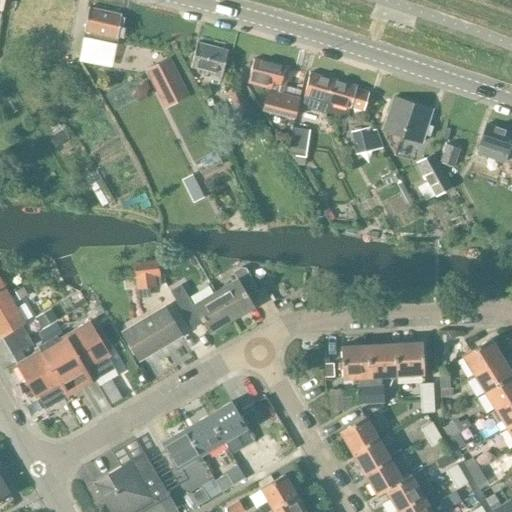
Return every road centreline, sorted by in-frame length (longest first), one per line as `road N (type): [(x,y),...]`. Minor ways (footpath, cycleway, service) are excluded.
road 1 (tertiary): [(180,0),(511,102)]
road 2 (residential): [(511,311),(301,320),(253,348)]
road 3 (residential): [(253,348),(36,470)]
road 4 (residential): [(347,511),(253,348)]
